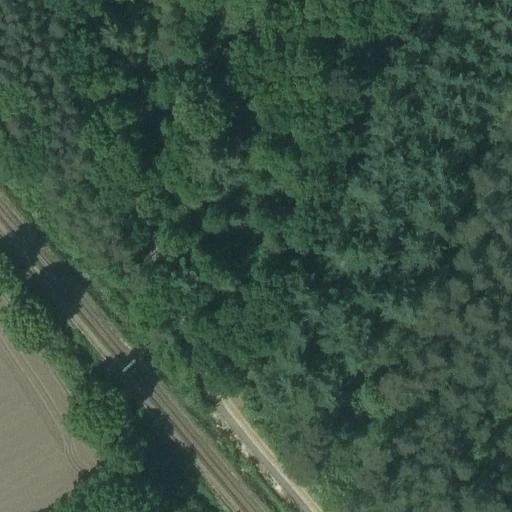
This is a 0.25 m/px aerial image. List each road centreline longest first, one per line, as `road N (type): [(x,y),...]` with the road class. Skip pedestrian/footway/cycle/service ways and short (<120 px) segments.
road 1 (track): [(71,0),(230,402)]
road 2 (track): [(230,402),(321,511)]
